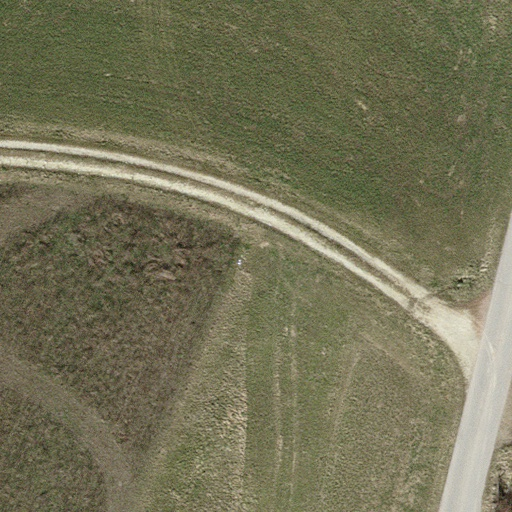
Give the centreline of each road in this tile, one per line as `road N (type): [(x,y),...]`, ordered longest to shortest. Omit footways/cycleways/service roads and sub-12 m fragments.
road 1 (track): [(0,156),(59,158),(237,196),(366,262),(511,374)]
road 2 (unclassified): [(511,304),(458,511)]
